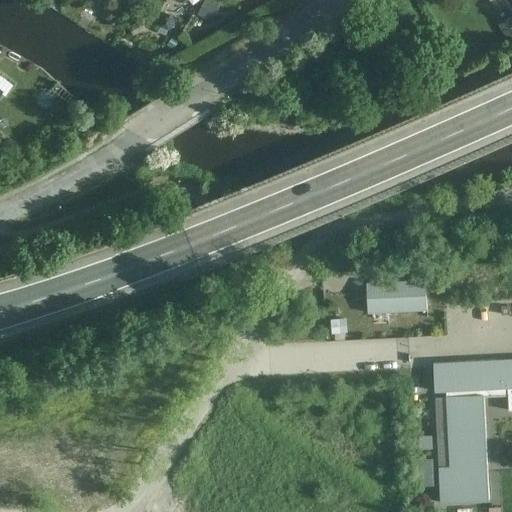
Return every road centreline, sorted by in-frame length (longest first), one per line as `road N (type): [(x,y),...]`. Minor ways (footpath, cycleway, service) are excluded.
road 1 (primary): [(0,311),(190,247),(511,108)]
road 2 (unclassified): [(135,511),(291,275),(329,242),(511,195)]
road 3 (residential): [(0,213),(205,96),(334,0)]
